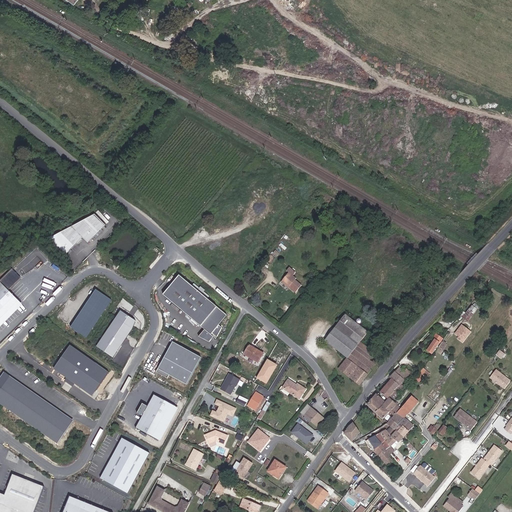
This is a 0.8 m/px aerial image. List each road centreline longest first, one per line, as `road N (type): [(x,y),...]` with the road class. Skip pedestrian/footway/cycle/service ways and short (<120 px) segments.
road 1 (unclassified): [(137,290),(155,321),(152,335),(78,465),(55,469),(0,431)]
road 2 (unclassified): [(511,223),(344,422)]
road 3 (residential): [(344,422),(317,368),(173,247)]
road 4 (residential): [(173,247),(0,103)]
road 5 (unknown): [(147,489),(245,307)]
road 6 (unclassified): [(0,353),(83,275),(102,271),(137,290)]
